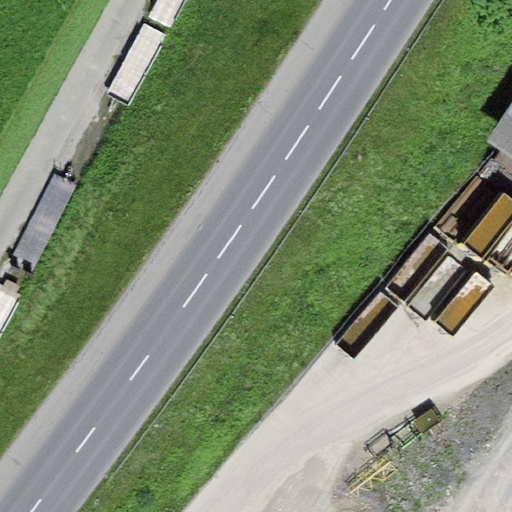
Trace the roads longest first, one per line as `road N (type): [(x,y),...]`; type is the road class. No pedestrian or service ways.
road 1 (secondary): [(393,0),(304,141),(36,511)]
road 2 (track): [(0,250),(135,0)]
